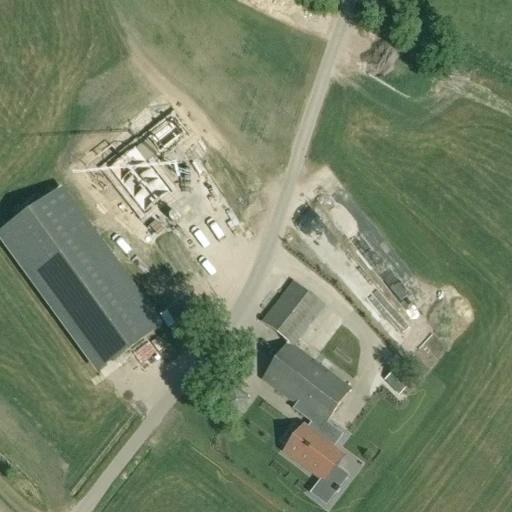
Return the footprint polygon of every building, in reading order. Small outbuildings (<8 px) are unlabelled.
[(423,88),(433,64),(383,44),(378,58),(398,66),(394,76),(423,88)] [(204,120),(159,150),(173,172),(181,167),(221,228),(259,203),(204,120)] [(311,178),(375,270),(396,255),(333,163),(311,178)] [(54,195),(0,234),(100,371),(154,332),(54,195)] [(174,215),(221,294),(247,279),(200,199),(174,215)] [(286,454),(322,481),(312,495),(327,505),(335,494),(336,494),(340,490),(339,489),(348,477),(335,468),(344,457),(334,450),(345,436),(327,423),(351,391),(315,363),(295,347),(325,307),(294,284),(263,325),(289,344),(262,381),(297,407),(294,410),(312,423),(307,430),(305,428),(286,454)] [(313,355),(329,343),(320,331),(304,344),(313,355)] [(385,381),(399,396),(410,385),(396,371),(385,381)] [(357,434),(377,448),(405,408),(385,394),(357,434)] [(349,396),(350,407),(365,406),(364,395),(349,396)]
